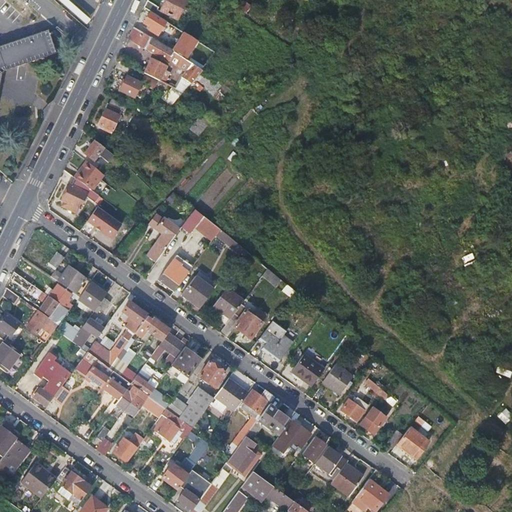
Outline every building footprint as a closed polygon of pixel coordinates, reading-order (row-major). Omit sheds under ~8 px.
[(147,2),(144,8),(150,12),(158,17),(161,11),(177,19),(187,0),(164,0),(160,8),(147,2)] [(247,0),(241,10),(245,12),(254,0),(247,0)] [(158,17),(150,12),(143,23),(150,27),(149,29),(157,34),(160,29),(162,25),(165,21),(158,17)] [(182,91),(189,82),(201,68),(174,52),(174,51),(134,29),(131,35),(125,48),(168,62),(170,59),(187,68),(176,88),(182,91)] [(0,83),(1,77),(6,72),(56,56),(48,32),(0,46),(0,83)] [(181,51),(179,54),(194,62),(201,50),(189,43),(184,52),(181,51)] [(150,59),(143,73),(164,82),(168,72),(165,70),(166,67),(150,59)] [(157,81),(145,75),(141,83),(154,89),(157,81)] [(122,86),(120,90),(134,97),(136,93),(143,96),(147,87),(141,84),(127,77),(124,82),(122,86)] [(174,97),(167,93),(165,92),(160,101),(168,106),(174,97)] [(122,120),(119,118),(122,112),(109,106),(99,127),(103,128),(102,131),(110,136),(117,122),(120,124),(122,120)] [(112,160),(115,155),(96,141),(86,155),(95,162),(98,156),(101,158),(104,154),(112,160)] [(86,162),(74,179),(75,179),(93,192),(104,176),(98,171),(86,162)] [(92,207),(97,195),(93,192),(75,179),(72,187),(69,186),(62,202),(66,204),(64,207),(79,214),(84,204),(92,207)] [(122,226),(97,208),(87,222),(112,240),(122,226)] [(195,227),(212,241),(217,235),(221,229),(195,209),(181,227),(190,234),(195,227)] [(147,256),(156,262),(169,244),(180,228),(157,211),(148,224),(162,234),(147,256)] [(240,253),(243,248),(221,229),(217,235),(240,253)] [(55,271),(64,259),(56,253),(47,265),(55,271)] [(193,266),(177,254),(158,280),(174,292),(193,266)] [(452,302),(468,292),(450,264),(434,275),(452,302)] [(81,295),(90,282),(68,267),(58,282),(72,293),(79,298),(81,295)] [(280,283),(282,280),(267,268),(267,269),(265,271),(264,273),(275,282),(278,281),(280,283)] [(20,277),(14,272),(11,278),(26,290),(31,284),(20,277)] [(24,272),(20,277),(31,284),(32,285),(35,280),(24,272)] [(193,308),(197,311),(214,288),(196,275),(181,294),(195,304),(193,308)] [(106,294),(108,291),(92,279),(90,282),(106,294)] [(72,293),(58,282),(52,290),(47,297),(68,312),(72,307),(67,304),(70,300),(68,299),(72,293)] [(78,299),(94,310),(104,297),(106,294),(90,282),(78,299)] [(290,296),(294,290),(288,285),(283,291),(290,296)] [(47,297),(52,290),(48,287),(44,294),(47,297)] [(6,288),(3,296),(15,305),(20,298),(6,288)] [(231,318),(241,304),(244,300),(227,288),(214,306),(231,318)] [(59,319),(61,321),(68,312),(47,297),(44,294),(41,298),(45,301),(40,309),(49,316),(55,308),(61,312),(60,315),(61,316),(59,319)] [(104,297),(94,310),(97,312),(101,308),(104,310),(110,302),(104,297)] [(109,367),(123,348),(135,332),(147,315),(148,314),(129,302),(123,311),(129,316),(127,320),(129,322),(126,326),(129,329),(104,364),(109,367)] [(220,332),(226,337),(234,326),(250,338),(262,322),(251,314),(253,312),(241,304),(231,318),(220,332)] [(40,340),(45,343),(52,333),(58,325),(39,312),(28,329),(37,336),(42,329),(46,332),(40,340)] [(147,330),(161,340),(168,331),(169,329),(160,322),(162,320),(154,314),(151,318),(147,315),(135,332),(142,337),(147,330)] [(0,337),(4,341),(8,336),(10,337),(19,325),(5,315),(0,321),(0,337)] [(72,340),(87,351),(89,348),(83,343),(90,332),(97,337),(104,328),(100,325),(103,321),(99,318),(96,322),(89,317),(77,333),(72,340)] [(272,320),(258,339),(265,344),(268,346),(264,351),(278,362),(292,342),(283,335),(286,330),(272,320)] [(56,329),(72,340),(77,333),(62,321),(56,329)] [(161,340),(159,343),(165,348),(174,336),(168,331),(161,340)] [(177,356),(184,346),(186,344),(174,336),(165,348),(177,356)] [(0,368),(7,374),(21,354),(4,341),(4,342),(0,348),(0,368)] [(89,348),(87,351),(100,361),(107,351),(94,341),(89,348)] [(171,364),(189,377),(202,359),(195,355),(197,353),(192,349),(190,351),(184,346),(177,356),(171,364)] [(109,367),(113,370),(119,362),(118,360),(123,354),(124,355),(127,350),(123,348),(109,367)] [(309,358),(312,353),(306,349),(302,354),(309,358)] [(101,387),(113,370),(109,367),(104,364),(100,361),(87,351),(75,367),(101,387)] [(49,352),(34,373),(41,379),(43,376),(50,382),(44,391),(40,388),(34,397),(47,407),(53,399),(61,387),(71,373),(54,361),(56,357),(49,352)] [(302,376),(312,384),(323,369),(318,365),(322,360),(312,353),(309,358),(302,354),(290,371),(300,378),(302,376)] [(225,373),(209,361),(199,376),(214,387),(225,373)] [(352,377),(334,365),(322,382),(339,394),(352,377)] [(231,376),(243,383),(247,376),(235,369),(231,376)] [(118,399),(130,383),(124,378),(113,370),(101,387),(118,399)] [(124,378),(130,383),(136,375),(130,370),(124,378)] [(154,388),(161,378),(153,373),(146,382),(136,375),(130,383),(140,389),(148,395),(154,388)] [(379,394),(383,389),(368,378),(364,383),(379,394)] [(239,403),(248,392),(239,386),(238,387),(228,379),(219,391),(238,405),(239,403)] [(118,405),(124,410),(140,389),(130,383),(118,399),(115,403),(111,410),(113,411),(118,405)] [(67,391),(61,387),(53,399),(59,403),(67,391)] [(148,395),(156,401),(161,393),(154,388),(148,395)] [(192,427),(214,398),(201,388),(188,406),(179,418),(183,420),(192,427)] [(133,416),(145,400),(148,395),(140,389),(124,410),(133,416)] [(385,399),(389,394),(383,389),(379,394),(385,399)] [(269,404),(274,396),(265,390),(261,396),(255,391),(246,403),(251,408),(250,409),(252,411),(254,409),(261,415),(269,404)] [(155,407),(158,402),(156,401),(148,395),(145,400),(155,407)] [(166,408),(179,418),(188,406),(175,396),(166,408)] [(364,409),(349,398),(340,410),(355,421),(364,409)] [(109,412),(111,410),(115,403),(113,401),(107,410),(109,412)] [(161,415),(166,408),(158,402),(155,407),(153,409),(161,415)] [(284,427),(289,419),(269,404),(261,415),(260,416),(257,419),(278,435),(281,431),(284,427)] [(386,417),(373,407),(360,424),(373,434),(386,417)] [(511,415),(505,409),(498,416),(506,424),(511,418),(511,415)] [(181,429),(162,415),(152,429),(171,443),(181,429)] [(238,446),(245,436),(257,420),(251,416),(232,442),(238,446)] [(417,417),(414,423),(429,430),(432,424),(417,417)] [(277,437),(271,445),(282,452),(287,445),(293,449),(297,444),(300,447),(304,441),(301,438),(307,431),(299,426),(301,423),(295,419),(293,421),(292,420),(286,429),(284,427),(281,431),(283,432),(279,438),(277,437)] [(190,431),(190,430),(192,427),(183,420),(180,424),(190,431)] [(16,441),(20,435),(13,430),(11,429),(13,426),(6,421),(0,428),(0,443),(8,450),(16,441)] [(103,439),(105,437),(110,430),(105,426),(98,435),(103,439)] [(409,427),(396,444),(415,459),(429,441),(409,427)] [(191,432),(187,437),(198,444),(188,458),(187,457),(181,465),(185,468),(184,470),(188,473),(191,469),(208,444),(191,432)] [(29,447),(35,452),(46,437),(40,433),(29,447)] [(257,445),(245,436),(238,446),(225,463),(245,478),(261,458),(252,452),(257,445)] [(325,444),(314,436),(301,454),(312,461),(325,444)] [(100,452),(105,455),(113,443),(105,437),(103,439),(96,449),(100,452)] [(113,451),(127,462),(142,441),(138,438),(133,445),(123,438),(113,451)] [(3,458),(11,464),(16,468),(29,450),(16,441),(8,450),(3,457),(3,458)] [(8,450),(0,443),(0,454),(3,457),(8,450)] [(315,463),(331,475),(343,457),(328,446),(315,463)] [(0,460),(0,476),(8,466),(9,467),(11,464),(3,458),(0,460)] [(177,489),(179,485),(188,473),(184,470),(185,468),(181,465),(179,467),(172,462),(161,477),(177,489)] [(21,482),(41,498),(55,480),(56,479),(36,463),(21,482)] [(334,477),(330,482),(348,495),(362,475),(344,463),(334,477)] [(70,497),(79,504),(92,486),(65,467),(56,479),(55,480),(62,485),(62,486),(63,487),(63,486),(73,493),(70,497)] [(178,498),(192,509),(198,500),(211,483),(191,469),(188,473),(179,485),(185,489),(178,498)] [(261,500),(266,495),(273,486),(252,471),(240,487),(243,490),(245,487),(246,488),(250,483),(262,491),(258,498),(261,500)] [(377,511),(391,495),(370,479),(346,509),(349,511),(364,511),(368,507),(374,511),(377,511)] [(211,483),(198,500),(206,505),(218,488),(211,483)] [(266,495),(286,509),(293,500),(288,497),(273,486),(266,495)] [(222,511),(240,511),(250,499),(238,491),(222,511)] [(103,511),(107,507),(92,496),(80,511),(103,511)] [(290,511),(309,511),(297,503),(293,500),(286,509),(284,511),(286,511),(288,510),(290,511)]
